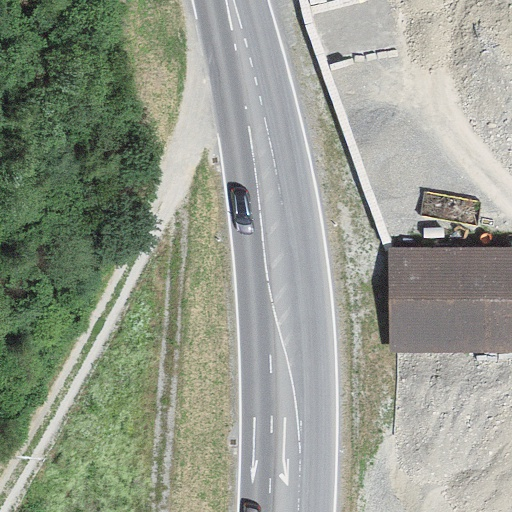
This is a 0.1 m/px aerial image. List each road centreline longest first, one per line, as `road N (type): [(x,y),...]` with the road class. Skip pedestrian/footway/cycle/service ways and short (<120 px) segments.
road 1 (track): [(0,500),(181,162),(234,27)]
road 2 (secondary): [(284,511),(285,388),(266,174),(226,0)]
road 3 (track): [(155,511),(181,162)]
